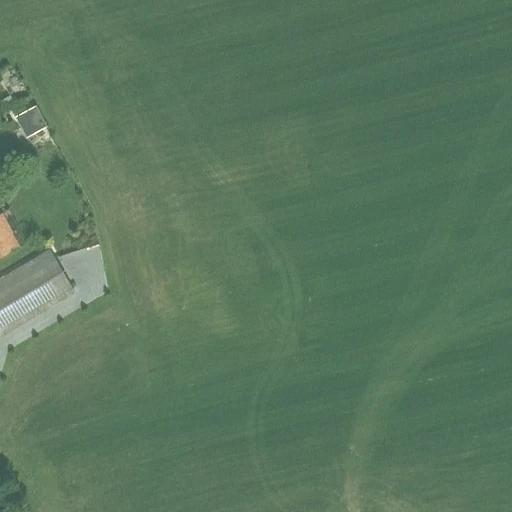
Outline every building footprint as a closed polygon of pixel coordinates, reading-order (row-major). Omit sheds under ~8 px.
[(0,119),(10,114),(4,104),(16,97),(9,86),(0,90),(0,119)] [(14,155),(23,173),(58,156),(50,138),(14,155)] [(3,214),(0,215),(0,257),(20,246),(3,214)] [(75,238),(63,240),(66,260),(79,258),(75,238)] [(0,336),(75,292),(51,250),(0,279),(0,336)] [(0,358),(0,419),(93,369),(76,336),(67,341),(59,326),(0,358)]
